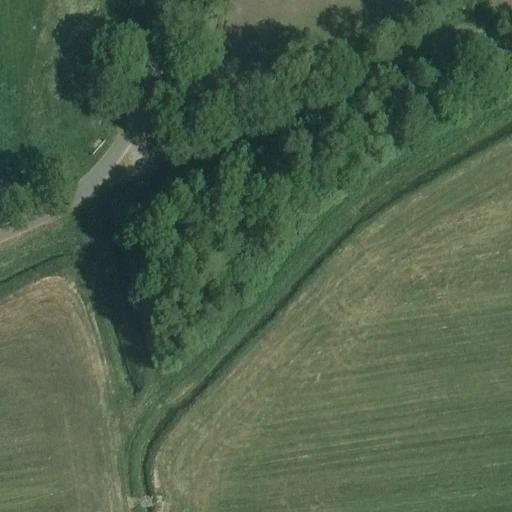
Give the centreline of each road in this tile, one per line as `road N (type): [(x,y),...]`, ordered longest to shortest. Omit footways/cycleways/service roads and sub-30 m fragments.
road 1 (track): [(511,48),(470,36),(426,46),(270,129),(173,165),(156,168),(135,128)]
road 2 (unclassified): [(0,234),(95,184),(135,128),(173,0)]
